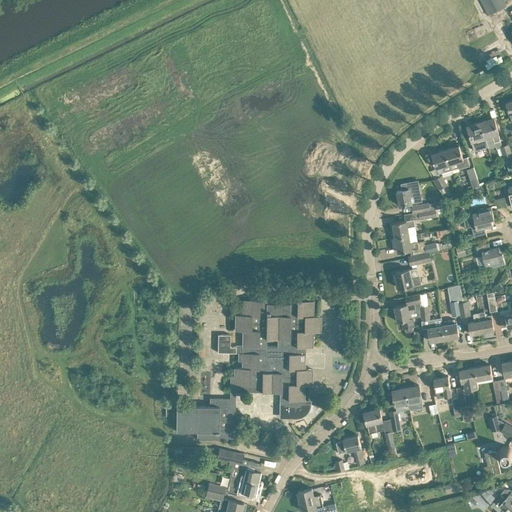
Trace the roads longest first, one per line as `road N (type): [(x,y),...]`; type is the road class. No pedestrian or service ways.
road 1 (residential): [(372,361),(367,231),(378,183),(412,139),(511,76)]
road 2 (residential): [(372,361),(511,349)]
road 3 (unclassified): [(296,460),(342,414),(372,361)]
